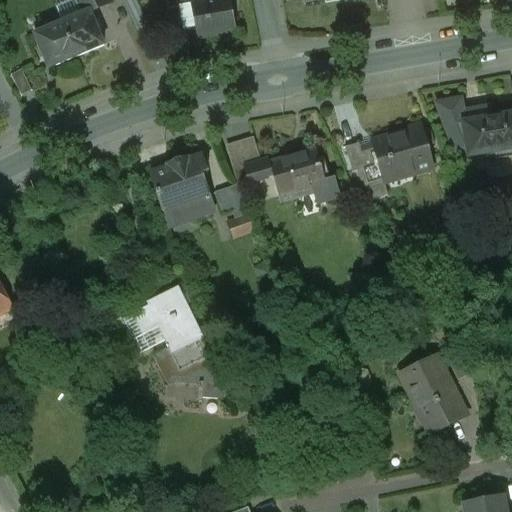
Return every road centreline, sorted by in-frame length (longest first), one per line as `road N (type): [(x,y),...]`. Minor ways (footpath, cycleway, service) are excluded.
road 1 (tertiary): [(0,173),(133,113),(279,78)]
road 2 (tertiary): [(279,78),(511,37)]
road 3 (residential): [(511,465),(314,508)]
